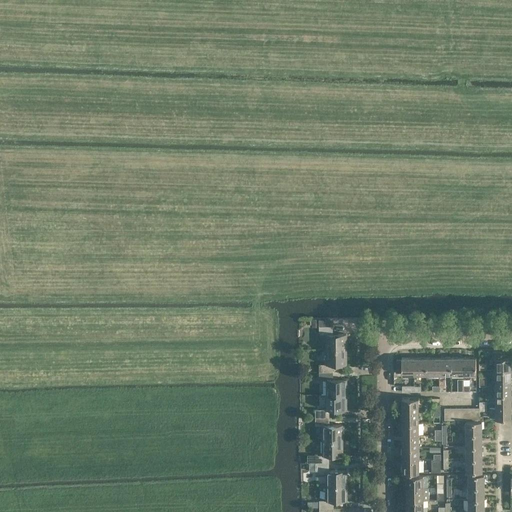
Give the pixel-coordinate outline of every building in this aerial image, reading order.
[(333,333),(333,326),(319,326),(319,334),(326,334),(326,349),(347,349),(346,333),(333,333)] [(319,372),(333,372),(333,364),(347,364),(347,349),(326,349),(326,364),(319,364),(319,372)] [(495,357),(496,370),(511,370),(511,357),(504,357),(504,351),(492,351),(492,357),(495,357)] [(439,374),(451,374),(451,357),(439,358),(439,374)] [(451,374),(463,374),(463,357),(451,357),(451,374)] [(463,374),(476,374),(476,357),(463,357),(463,374)] [(402,374),(414,374),(414,358),(402,358),(402,360),(396,360),(396,372),(402,372),(402,374)] [(414,374),(427,374),(427,358),(414,358),(414,374)] [(427,374),(439,374),(439,358),(427,358),(427,374)] [(496,382),(511,382),(511,370),(496,370),(496,382)] [(333,379),(333,372),(319,372),(319,379),(326,379),(326,394),(347,394),(347,379),(333,379)] [(496,394),(511,394),(511,382),(496,382),(496,394)] [(315,417),(329,417),(329,409),(347,409),(347,394),(326,394),(327,409),(315,409),(315,417)] [(496,406),(511,406),(511,394),(496,394),(496,406)] [(402,411),(419,410),(419,398),(402,398),(402,411)] [(496,419),(511,419),(511,406),(496,406),(496,419)] [(445,420),(480,419),(480,411),(480,407),(445,408),(445,420)] [(402,423),(419,423),(419,410),(402,411),(402,423)] [(329,425),(329,417),(315,417),(315,425),(322,425),(322,440),(343,440),(343,424),(329,425)] [(466,434),(482,434),(482,421),(466,421),(466,434)] [(402,435),(419,435),(419,423),(402,423),(402,435)] [(466,446),(482,446),(482,434),(466,434),(466,446)] [(402,447),(419,447),(419,435),(402,435),(402,447)] [(315,463),(330,463),(330,455),(343,455),(343,440),(322,440),(322,455),(315,455),(315,463)] [(466,459),(482,459),(482,446),(466,446),(466,459)] [(402,459),(419,459),(419,447),(402,447),(402,459)] [(402,472),(419,472),(419,459),(402,459),(402,472)] [(466,471),(482,471),(482,459),(466,459),(466,471)] [(330,470),(330,463),(315,463),(315,471),(326,471),(326,485),(347,485),(347,470),(330,470)] [(468,487),(485,487),(485,474),(468,474),(468,487)] [(407,488),(423,488),(423,475),(407,475),(407,488)] [(319,508),(334,508),(334,500),(347,500),(347,485),(326,485),(327,500),(319,501),(319,507),(319,508)] [(468,499),(485,499),(485,487),(468,487),(468,499)] [(423,500),(423,494),(428,494),(428,488),(423,488),(407,488),(407,500),(423,500)] [(468,511),(485,511),(485,499),(468,499),(468,511)] [(423,507),(423,500),(407,500),(406,511),(426,511),(427,507),(423,507)]
